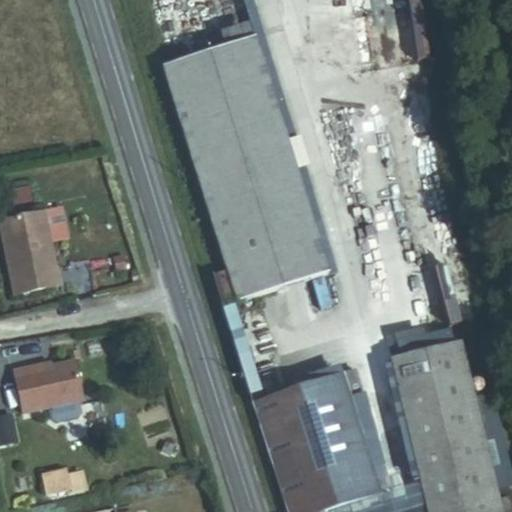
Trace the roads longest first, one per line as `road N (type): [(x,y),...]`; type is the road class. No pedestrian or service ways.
road 1 (secondary): [(180,291),(90,0)]
road 2 (secondary): [(251,511),(180,291)]
road 3 (residential): [(180,291),(0,330)]
